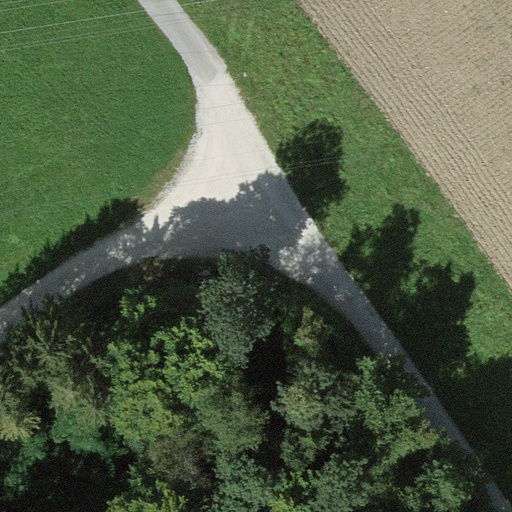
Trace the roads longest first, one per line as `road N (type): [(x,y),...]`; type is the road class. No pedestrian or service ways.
road 1 (track): [(265,136),(511,484)]
road 2 (track): [(0,322),(265,136)]
road 3 (track): [(265,136),(150,0)]
